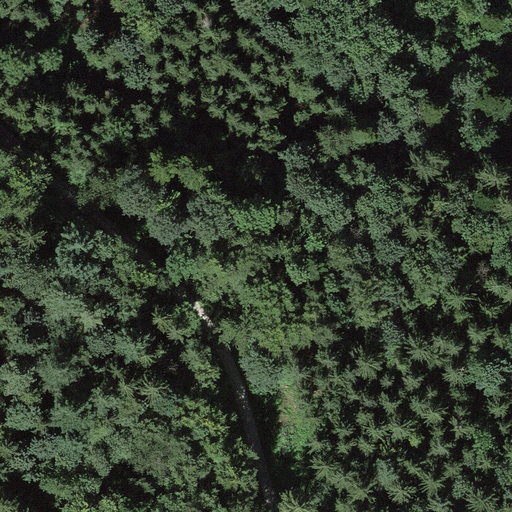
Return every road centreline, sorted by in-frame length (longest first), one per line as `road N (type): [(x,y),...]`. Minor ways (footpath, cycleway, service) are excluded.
road 1 (track): [(0,135),(165,284),(226,364),(275,511)]
road 2 (track): [(214,0),(374,128)]
